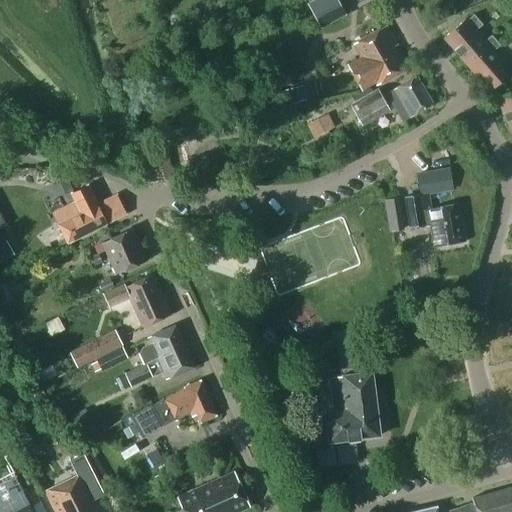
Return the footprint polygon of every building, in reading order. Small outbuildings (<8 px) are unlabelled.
[(338,0),(315,0),(308,4),(321,29),(347,16),(338,0)] [(489,46),(485,41),(476,31),(483,24),(474,14),(467,21),(466,19),(444,38),(467,64),(489,46)] [(378,83),(405,68),(393,47),(397,45),(387,26),(356,43),(362,54),(348,62),(363,88),(377,80),(378,83)] [(489,46),(467,64),(490,91),(511,73),(493,51),(501,45),(492,35),(485,41),(489,46)] [(378,89),(356,102),(368,123),(396,107),(404,121),(434,104),(417,75),(387,93),(389,96),(384,98),(378,89)] [(290,105),(307,100),(303,86),(286,90),(290,105)] [(511,130),(511,91),(497,98),(511,131),(511,130)] [(307,123),(314,137),(335,127),(328,113),(307,123)] [(209,137),(151,152),(157,175),(215,161),(209,137)] [(453,188),(451,173),(450,167),(417,173),(421,194),(453,188)] [(87,185),(72,193),(82,213),(58,224),(68,243),(126,213),(117,195),(97,205),(87,185)] [(428,193),(406,197),(411,228),(430,225),(435,247),(466,241),(459,204),(431,209),(428,193)] [(386,200),(391,231),(404,229),(400,198),(386,200)] [(110,258),(140,244),(133,229),(103,242),(110,258)] [(1,243),(0,243),(0,262),(9,257),(1,243)] [(140,244),(110,258),(117,274),(147,260),(140,244)] [(103,261),(99,252),(88,257),(92,266),(103,261)] [(171,315),(153,274),(126,287),(125,284),(104,294),(110,307),(130,298),(143,327),(171,315)] [(99,281),(104,290),(115,285),(111,276),(99,281)] [(13,300),(6,284),(0,286),(0,299),(2,305),(13,300)] [(145,364),(147,364),(147,363),(158,358),(185,346),(176,325),(149,337),(151,343),(144,346),(143,347),(140,353),(145,364)] [(94,340),(70,352),(77,368),(101,356),(94,340)] [(371,364),(368,342),(338,346),(341,368),(342,368),(343,376),(331,377),(335,411),(326,412),(329,442),(380,435),(376,406),(372,372),(370,372),(369,364),(371,364)] [(185,346),(158,358),(147,363),(147,364),(145,364),(144,365),(126,374),(131,386),(153,376),(153,377),(164,372),(167,379),(173,376),(174,377),(195,367),(185,346)] [(128,358),(123,347),(97,360),(102,370),(128,358)] [(216,415),(201,381),(185,387),(185,388),(153,405),(153,404),(131,417),(143,438),(164,425),(162,423),(173,417),(174,420),(190,411),(193,416),(197,414),(200,422),(216,415)] [(40,385),(31,390),(39,403),(47,398),(40,385)] [(79,412),(71,416),(79,432),(87,428),(79,412)] [(135,424),(124,430),(128,438),(139,433),(135,424)] [(95,436),(91,426),(87,428),(83,430),(88,440),(95,436)] [(223,449),(219,442),(205,449),(209,456),(223,449)] [(157,449),(147,454),(155,469),(165,464),(157,449)] [(105,495),(91,469),(46,491),(55,511),(100,511),(94,500),(105,495)] [(237,511),(251,506),(235,471),(178,497),(184,511),(237,511)] [(142,500),(162,489),(155,475),(135,486),(142,500)] [(471,511),(511,511),(511,487),(473,498),(474,503),(469,505),(471,511)]
